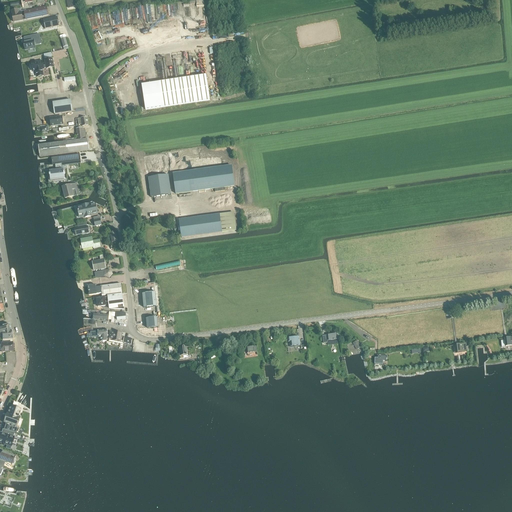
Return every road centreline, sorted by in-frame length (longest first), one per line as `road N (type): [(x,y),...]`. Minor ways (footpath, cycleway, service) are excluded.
road 1 (track): [(263,41),(267,50),(293,47),(276,69),(281,79),(362,64),(362,53),(352,50),(321,64),(307,57),(371,35),(368,12),(299,21),(266,37)]
road 2 (unclassified): [(511,294),(150,340),(130,329)]
road 3 (unclassified): [(130,329),(115,203),(56,0)]
